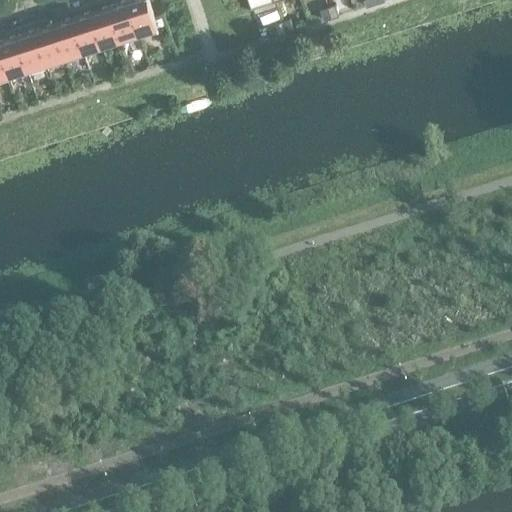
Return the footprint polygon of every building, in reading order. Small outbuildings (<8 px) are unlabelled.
[(139,31),(128,0),(120,0),(109,4),(120,37),(139,31)] [(158,25),(149,0),(128,0),(139,31),(158,25)] [(251,0),(255,11),(269,7),(278,4),(277,0),(251,0)] [(339,13),(336,2),(328,5),(332,16),(339,13)] [(120,37),(109,4),(91,9),(102,43),(120,37)] [(332,16),(328,5),(321,7),(324,18),(332,16)] [(102,43),(91,9),(72,15),(83,49),(102,43)] [(83,49),(72,15),(54,21),(64,55),(83,49)] [(294,28),(290,17),(282,19),(286,30),(294,28)] [(286,30),(282,19),(275,21),(278,33),(286,30)] [(64,55),(54,21),(35,27),(46,61),(64,55)] [(46,61),(35,27),(17,33),(27,67),(46,61)] [(27,67),(17,33),(0,38),(0,45),(9,73),(27,67)] [(0,75),(9,73),(0,45),(0,75)]
